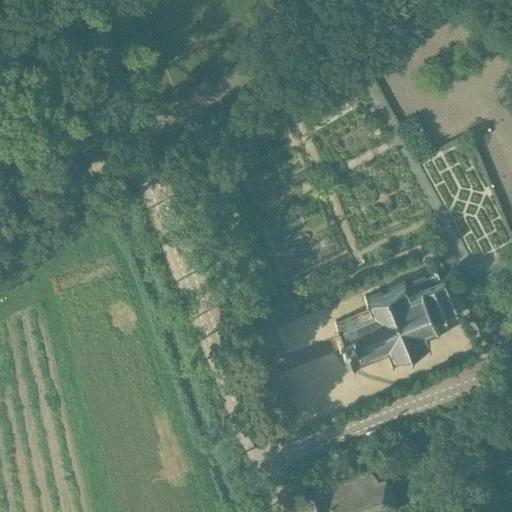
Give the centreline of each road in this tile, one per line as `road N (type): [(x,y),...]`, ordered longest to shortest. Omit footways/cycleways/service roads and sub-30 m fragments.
road 1 (unclassified): [(261,460),(84,0)]
road 2 (unclassified): [(261,460),(511,367)]
road 3 (track): [(0,24),(72,106),(85,133)]
